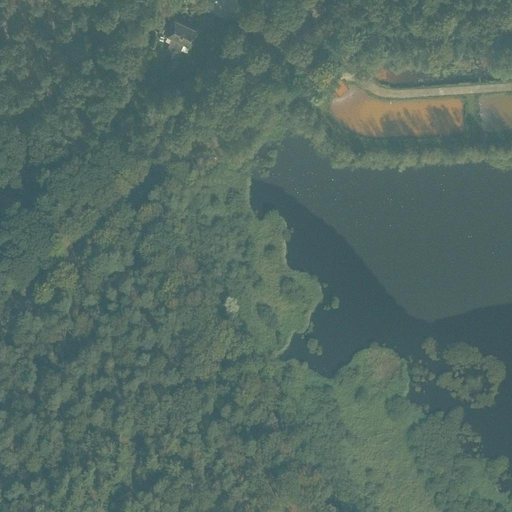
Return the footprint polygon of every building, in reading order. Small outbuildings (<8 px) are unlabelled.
[(155,29),(161,32),(166,21),(160,18),(155,29)] [(167,53),(171,55),(185,25),(173,19),(166,34),(172,37),(168,47),(169,48),(167,53)] [(185,25),(171,55),(175,57),(178,51),(179,52),(184,43),(190,46),(197,30),(185,25)] [(165,68),(172,71),(177,60),(170,57),(165,68)] [(198,58),(193,62),(194,63),(198,67),(203,62),(198,58)]
